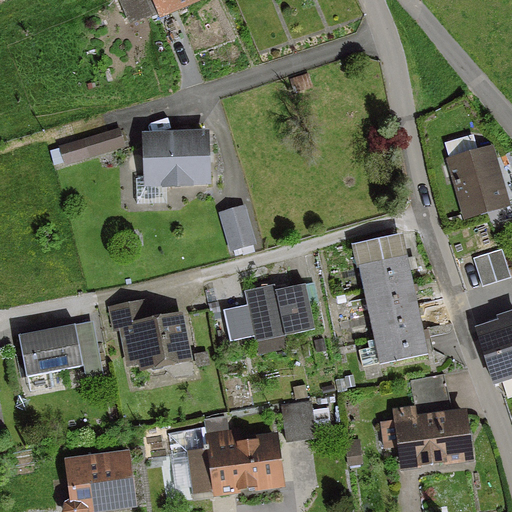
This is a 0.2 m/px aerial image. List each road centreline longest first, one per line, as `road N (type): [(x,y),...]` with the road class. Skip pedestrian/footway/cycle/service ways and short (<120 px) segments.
road 1 (residential): [(381,0),(431,224),(511,447)]
road 2 (residential): [(511,126),(400,0)]
